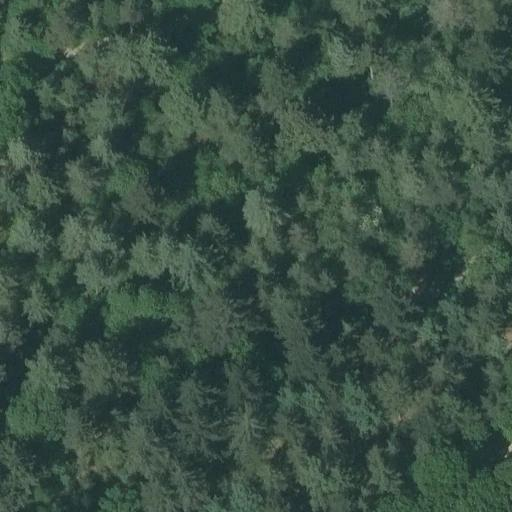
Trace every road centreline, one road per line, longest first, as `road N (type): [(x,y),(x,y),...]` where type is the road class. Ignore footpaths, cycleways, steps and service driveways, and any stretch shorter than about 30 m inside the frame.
road 1 (track): [(511,236),(0,434)]
road 2 (track): [(179,0),(0,53)]
